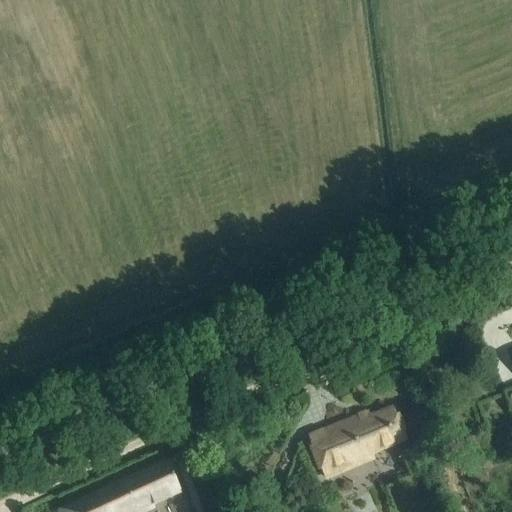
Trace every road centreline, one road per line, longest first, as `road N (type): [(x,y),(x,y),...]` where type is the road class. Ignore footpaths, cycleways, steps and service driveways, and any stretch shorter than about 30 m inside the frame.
road 1 (track): [(511,277),(0,505)]
road 2 (tertiary): [(0,456),(511,230)]
